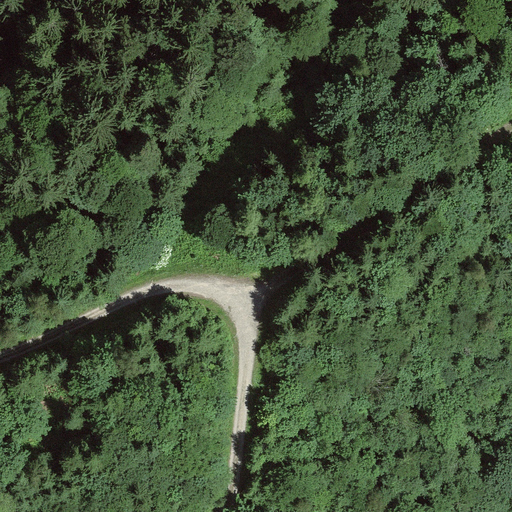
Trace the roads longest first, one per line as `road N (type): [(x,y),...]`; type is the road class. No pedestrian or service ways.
road 1 (track): [(511,120),(304,269),(237,297)]
road 2 (track): [(0,345),(143,293),(200,288),(237,297)]
road 3 (track): [(237,297),(249,309),(249,377),(228,511)]
